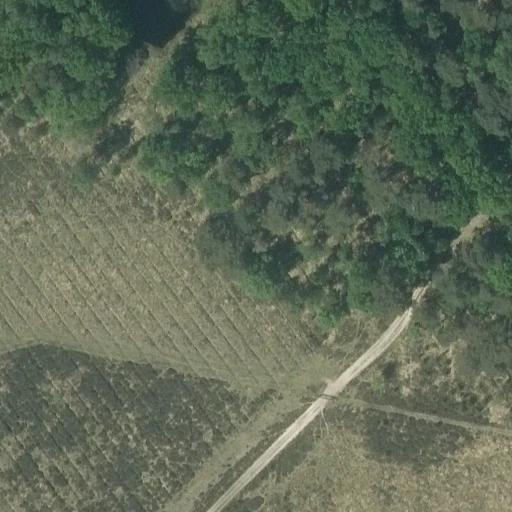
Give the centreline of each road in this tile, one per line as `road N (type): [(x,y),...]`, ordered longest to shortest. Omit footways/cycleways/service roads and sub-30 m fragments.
road 1 (track): [(208,511),(408,324),(488,194)]
road 2 (track): [(488,194),(357,0)]
